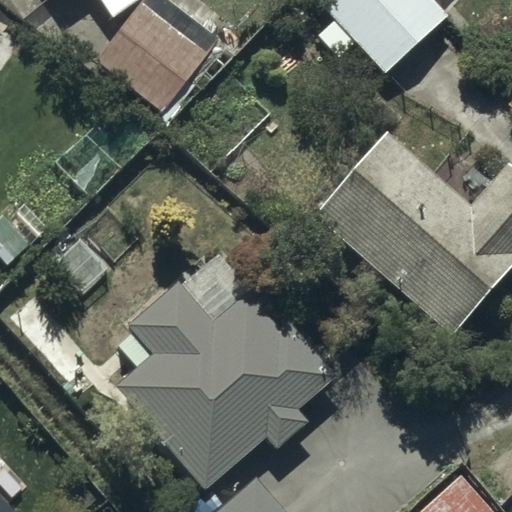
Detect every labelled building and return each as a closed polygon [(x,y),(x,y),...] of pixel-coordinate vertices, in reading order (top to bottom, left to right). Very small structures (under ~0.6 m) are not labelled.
[(56,0),(58,2),(60,0),(92,0),(110,25),(144,0),(56,0)] [(147,0),(95,64),(159,116),(215,47),(156,0),(147,0)] [(314,0),(383,76),(442,22),(422,0),(314,0)] [(383,134),(308,219),(447,341),(511,266),(511,175),(507,172),(472,212),(383,134)] [(132,372),(112,389),(202,497),(265,444),(273,454),(304,428),(294,416),(333,384),(286,329),(277,336),(245,297),(210,326),(179,288),(126,332),(131,337),(114,351),(132,372)] [(490,511),(458,475),(415,511),(490,511)] [(273,511),(249,484),(215,511),(273,511)] [(0,511),(9,511),(0,502),(0,511)]
